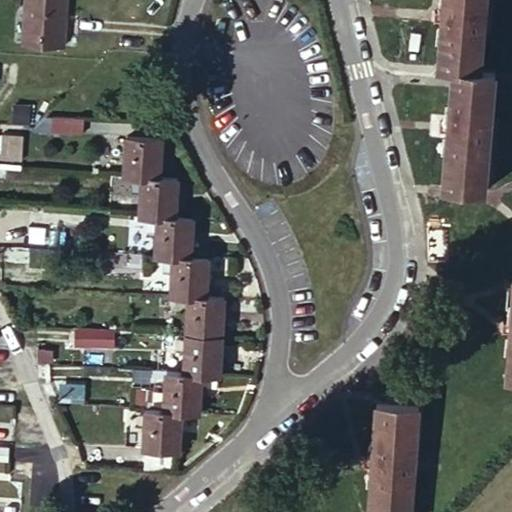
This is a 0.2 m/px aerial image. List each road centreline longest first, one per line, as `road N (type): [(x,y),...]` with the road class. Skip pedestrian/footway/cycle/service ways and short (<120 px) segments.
road 1 (residential): [(264,417),(349,352),(390,301),(402,250),(343,0)]
road 2 (residential): [(194,0),(182,29),(178,81),(189,132),(265,247),(277,291),(277,356),(264,417)]
road 3 (residential): [(163,511),(264,417)]
